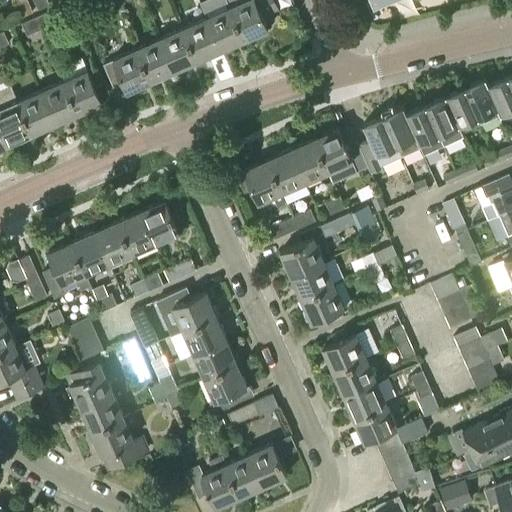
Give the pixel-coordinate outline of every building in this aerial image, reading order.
[(14,0),(21,16),(33,11),(27,0),(14,0)] [(33,0),(37,9),(48,4),(46,0),(33,0)] [(244,0),(230,7),(244,39),(268,28),(262,15),(278,8),(274,0),(244,0)] [(370,0),(369,0),(365,2),(373,20),(378,17),(370,0)] [(230,7),(206,17),(221,49),(244,39),(230,7)] [(37,17),(42,28),(55,22),(50,11),(37,17)] [(42,28),(37,17),(22,23),(27,34),(42,28)] [(221,49),(206,17),(183,27),(197,59),(221,49)] [(197,59),(183,27),(160,38),(174,70),(197,59)] [(0,32),(0,46),(9,42),(4,31),(0,32)] [(174,70),(160,38),(137,48),(151,80),(174,70)] [(151,80),(137,48),(103,63),(113,86),(116,85),(119,93),(127,90),(151,80)] [(63,80),(78,112),(112,97),(104,80),(94,85),(87,69),(81,56),(58,66),(63,80)] [(8,73),(0,75),(0,95),(13,92),(8,73)] [(511,87),(507,76),(487,84),(500,114),(501,113),(503,117),(511,112),(511,87)] [(500,114),(487,84),(484,78),(465,87),(478,116),(480,123),(500,114)] [(63,80),(40,90),(55,123),(78,112),(63,80)] [(478,116),(465,87),(445,96),(458,125),(478,116)] [(40,90),(17,100),(32,133),(55,123),(40,90)] [(458,125),(445,96),(425,104),(443,145),(463,136),(458,125)] [(32,133),(17,100),(0,107),(0,124),(8,143),(32,133)] [(403,106),(402,106),(421,147),(423,154),(443,145),(425,104),(406,113),(403,106)] [(402,106),(383,115),(401,156),(421,147),(402,106)] [(369,139),(358,143),(368,165),(371,172),(382,167),(381,165),(401,156),(383,115),(362,124),(369,139)] [(0,146),(8,143),(0,124),(0,146)] [(338,127),(314,137),(328,170),(333,181),(357,170),(368,165),(358,143),(347,148),(338,127)] [(314,137),(291,147),(305,180),(328,170),(314,137)] [(505,146),(493,151),(498,161),(509,156),(505,146)] [(305,180),(291,147),(268,158),(287,202),(310,191),(305,180)] [(498,161),(493,151),(482,156),(486,166),(498,161)] [(287,202),(268,158),(237,171),(245,189),(252,186),(258,201),(273,195),(277,206),(287,202)] [(466,165),(454,170),(458,178),(469,173),(466,165)] [(458,178),(454,170),(443,175),(446,183),(458,178)] [(498,214),(511,207),(511,180),(509,173),(477,186),(473,188),(486,219),(498,214)] [(412,182),(417,192),(429,187),(425,177),(412,182)] [(376,209),(385,205),(381,193),(371,197),(376,209)] [(339,195),(325,201),(330,213),(345,207),(339,195)] [(141,210),(155,242),(179,232),(164,199),(141,210)] [(511,207),(498,214),(511,245),(511,207)] [(310,208),(293,215),(294,217),(296,216),(301,226),(315,220),(310,208)] [(141,210),(117,220),(132,252),(155,242),(141,210)] [(354,210),(320,224),(325,235),(354,223),(359,221),(354,210)] [(294,217),(293,215),(269,226),(275,238),(301,226),(296,216),(294,217)] [(452,221),(457,233),(467,229),(461,217),(452,221)] [(117,220),(94,230),(108,262),(132,252),(117,220)] [(94,230),(71,240),(85,272),(108,262),(94,230)] [(291,274),(324,260),(313,236),(280,250),(291,274)] [(85,272),(71,240),(47,250),(54,264),(42,270),(54,297),(66,292),(62,283),(76,276),(80,286),(90,282),(85,272)] [(367,268),(379,263),(397,255),(391,243),(373,251),(372,249),(360,254),(367,268)] [(29,286),(41,281),(29,254),(17,259),(29,286)] [(511,254),(503,258),(509,271),(502,274),(507,285),(511,282),(511,254)] [(168,281),(196,268),(191,257),(163,269),(168,281)] [(324,260),(291,274),(301,297),(334,283),(324,260)] [(385,277),(379,263),(367,268),(373,282),(385,277)] [(143,278),(148,290),(163,283),(158,271),(143,278)] [(457,283),(455,279),(452,272),(430,281),(435,293),(457,283)] [(462,276),(455,279),(457,283),(462,294),(466,303),(477,298),(471,283),(467,285),(462,276)] [(148,290),(143,278),(129,284),(134,296),(148,290)] [(41,281),(29,286),(35,300),(47,295),(41,281)] [(334,283),(301,297),(311,321),(322,316),(325,324),(344,316),(340,308),(344,307),(334,283)] [(462,294),(457,283),(435,293),(440,304),(462,294)] [(183,329),(216,314),(205,291),(191,297),(186,286),(157,298),(162,311),(173,306),(183,329)] [(102,310),(117,303),(111,292),(97,298),(102,310)] [(466,303),(462,294),(440,304),(444,315),(466,305),(466,303)] [(483,311),(477,298),(466,303),(466,305),(472,317),(483,311)] [(472,317),(466,305),(444,315),(449,326),(472,317)] [(54,327),(65,322),(66,322),(59,307),(47,313),(54,327)] [(216,314),(183,329),(194,352),(226,338),(216,314)] [(72,336),(94,326),(91,318),(89,315),(67,325),(72,336)] [(0,350),(15,344),(5,321),(0,323),(0,350)] [(150,321),(137,327),(145,345),(157,340),(158,339),(150,321)] [(396,342),(408,337),(402,323),(390,328),(396,342)] [(481,337),(479,334),(475,325),(453,335),(459,347),(481,337)] [(94,326),(72,336),(76,347),(99,337),(94,326)] [(486,348),(498,343),(503,341),(497,328),(492,330),(492,329),(479,334),(481,337),(486,348)] [(333,370),(366,356),(355,332),(323,347),(333,370)] [(140,380),(152,375),(134,335),(122,341),(140,380)] [(99,337),(76,347),(81,358),(104,348),(99,337)] [(408,337),(396,342),(402,357),(415,351),(408,337)] [(481,337),(459,347),(464,359),(486,348),(481,337)] [(236,361),(226,338),(194,352),(204,375),(236,361)] [(145,345),(144,346),(151,360),(163,355),(157,340),(145,345)] [(506,359),(498,343),(486,348),(490,359),(493,365),(506,359)] [(15,344),(0,350),(0,379),(7,376),(17,397),(44,385),(34,364),(25,367),(15,344)] [(486,348),(464,359),(469,369),(490,359),(486,348)] [(366,356),(333,370),(343,394),(376,379),(366,356)] [(490,359),(469,369),(473,380),(495,370),(493,365),(490,359)] [(113,392),(111,386),(108,380),(112,378),(113,374),(111,370),(107,368),(103,370),(99,360),(66,374),(71,386),(70,386),(67,385),(64,393),(71,396),(72,393),(74,392),(80,406),(113,392)] [(247,385),(236,361),(204,375),(214,399),(209,401),(214,412),(237,401),(233,391),(247,385)] [(416,389),(428,384),(422,369),(410,375),(416,389)] [(495,370),(473,380),(478,390),(500,380),(495,370)] [(165,393),(177,388),(170,372),(159,378),(160,382),(165,393)] [(376,379),(343,394),(354,417),(386,402),(376,379)] [(167,396),(165,393),(160,382),(149,387),(155,401),(167,396)] [(428,384),(416,389),(423,403),(435,398),(428,384)] [(165,393),(167,396),(171,406),(183,401),(177,388),(165,393)] [(113,392),(80,406),(90,429),(123,415),(113,392)] [(259,412),(254,400),(227,412),(232,423),(259,412)] [(386,402),(354,417),(364,440),(374,436),(396,426),(397,426),(386,402)] [(511,406),(463,430),(473,450),(511,430),(511,406)] [(131,412),(123,415),(90,429),(101,453),(103,453),(109,466),(125,459),(124,457),(147,447),(142,434),(133,438),(129,427),(137,424),(131,412)] [(212,433),(227,427),(221,415),(207,421),(212,433)] [(421,415),(397,426),(396,426),(401,438),(403,442),(428,430),(421,415)] [(401,438),(396,426),(374,436),(379,448),(401,438)] [(511,430),(473,450),(480,465),(511,449),(511,430)] [(403,442),(401,438),(379,448),(384,460),(406,450),(403,442)] [(272,442),(248,452),(263,485),(286,474),(272,442)] [(411,461),(406,450),(384,460),(389,471),(411,461)] [(248,452),(225,462),(240,495),(263,485),(248,452)] [(240,495),(225,462),(222,454),(198,464),(186,470),(198,496),(209,491),(216,506),(240,495)] [(411,461),(389,471),(394,481),(416,471),(415,470),(411,461)] [(428,465),(415,470),(416,471),(420,482),(423,489),(435,485),(428,465)] [(420,482),(416,471),(394,481),(398,492),(420,482)] [(472,499),(469,490),(464,478),(441,486),(448,507),(472,499)] [(501,502),(511,497),(511,478),(495,485),(486,488),(491,505),(501,502)] [(406,511),(399,495),(367,509),(368,511),(406,511)] [(511,511),(511,497),(501,502),(504,511),(511,511)] [(431,511),(446,511),(440,499),(428,504),(431,511)]
